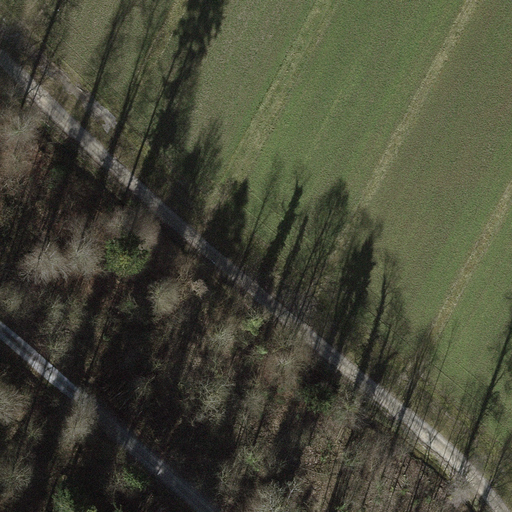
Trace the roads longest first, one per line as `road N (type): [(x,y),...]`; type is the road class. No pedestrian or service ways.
road 1 (track): [(0,56),(102,161),(470,478),(495,511)]
road 2 (track): [(204,511),(78,396)]
